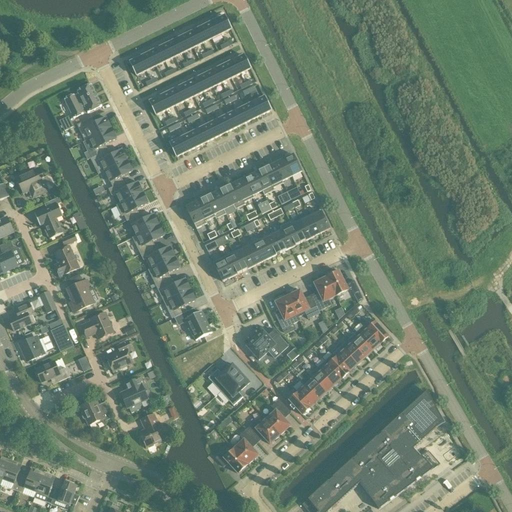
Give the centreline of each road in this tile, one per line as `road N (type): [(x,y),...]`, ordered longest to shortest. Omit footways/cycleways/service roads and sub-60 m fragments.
road 1 (residential): [(360,242),(221,310),(164,188)]
road 2 (residential): [(266,511),(250,493),(413,338)]
road 3 (residential): [(301,122),(164,188)]
road 4 (residential): [(164,188),(96,54)]
road 5 (residential): [(301,122),(237,0)]
road 6 (residential): [(360,242),(301,122)]
road 7 (residential): [(207,0),(96,54)]
